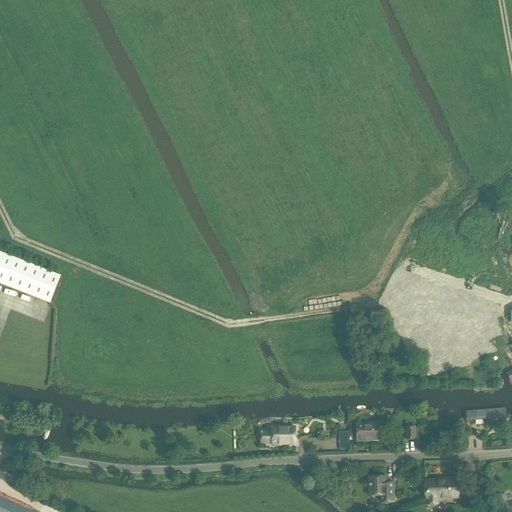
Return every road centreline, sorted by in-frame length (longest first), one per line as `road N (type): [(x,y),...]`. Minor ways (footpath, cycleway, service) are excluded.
road 1 (track): [(511,301),(430,280),(383,304),(228,324),(14,237),(0,207)]
road 2 (tertiary): [(0,452),(137,470),(511,454)]
road 3 (track): [(383,304),(419,234),(511,177)]
road 4 (track): [(511,302),(437,348),(434,380)]
